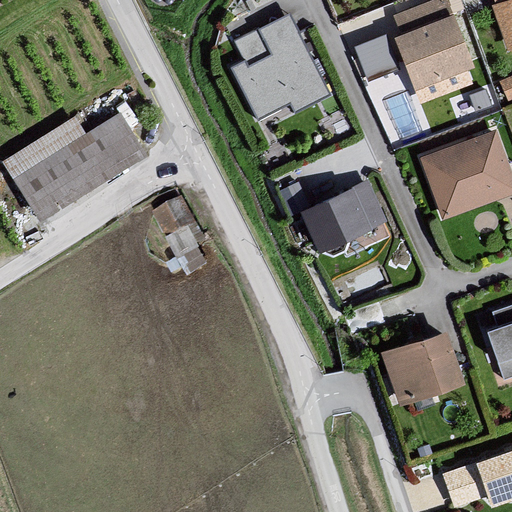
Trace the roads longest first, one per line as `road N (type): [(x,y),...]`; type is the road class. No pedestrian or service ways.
road 1 (tertiary): [(301,399),(196,155)]
road 2 (residential): [(196,155),(0,284)]
road 3 (residential): [(301,399),(336,390),(359,395),(402,511)]
road 4 (tertiary): [(196,155),(117,0)]
